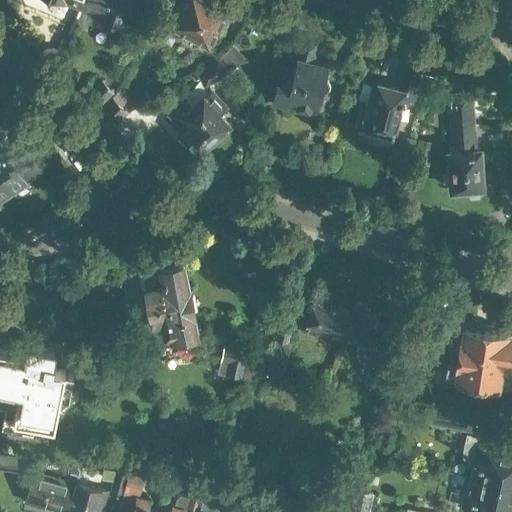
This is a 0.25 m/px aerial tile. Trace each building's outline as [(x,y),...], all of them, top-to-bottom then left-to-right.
[(84,0),(81,7),(94,13),(104,17),(105,21),(113,25),(122,24),(131,0),(84,0)] [(185,0),(172,25),(185,32),(184,33),(183,38),(198,46),(200,43),(201,41),(211,46),(231,9),(224,5),(225,2),(221,0),(185,0)] [(285,103),(315,111),(327,65),(312,61),(318,41),(305,37),(296,69),(282,65),(272,102),(285,106),(285,103)] [(378,85),(374,84),(365,82),(360,101),(364,102),(358,124),(375,129),(372,139),(391,144),(402,104),(404,105),(405,102),(415,104),(418,94),(428,97),(434,77),(423,74),(426,64),(405,58),(398,80),(403,81),(401,87),(386,83),(385,89),(378,87),(378,85)] [(206,84),(225,74),(219,62),(200,73),(206,84)] [(86,97),(97,109),(115,91),(103,79),(86,97)] [(210,91),(191,108),(185,101),(171,113),(183,127),(186,125),(189,128),(183,134),(186,137),(184,139),(194,149),(196,147),(199,151),(219,133),(222,134),(227,130),(226,126),(229,124),(220,114),(226,109),(210,91)] [(454,141),(448,141),(451,188),(465,186),(466,192),(468,191),(471,197),(479,197),(481,190),(483,190),(481,163),(485,161),(484,152),(480,150),(480,147),(474,148),(472,127),(474,126),(472,92),(449,94),(450,114),(451,129),(453,129),(454,141)] [(128,112),(113,97),(87,123),(102,137),(128,112)] [(0,199),(13,192),(11,188),(28,178),(29,175),(30,172),(29,170),(27,167),(25,166),(21,167),(20,168),(9,152),(12,150),(4,138),(0,140),(0,199)] [(198,331),(184,262),(162,266),(163,267),(145,270),(149,287),(147,287),(154,320),(162,318),(165,335),(176,333),(176,336),(198,331)] [(56,285),(22,292),(27,316),(61,309),(56,285)] [(325,331),(342,337),(351,311),(314,299),(303,329),(324,337),(325,331)] [(351,311),(342,337),(359,342),(358,347),(358,351),(359,354),(361,357),(363,360),(366,362),(375,366),(371,379),(384,383),(390,365),(386,364),(398,327),(376,320),(380,308),(355,299),(351,311)] [(275,338),(267,370),(268,370),(281,374),(283,374),(290,346),(291,343),(291,342),(290,342),(291,341),(298,312),(297,312),(285,309),(277,339),(276,338),(275,338)] [(506,334),(466,327),(465,333),(455,331),(451,362),(462,363),(460,378),(464,378),(464,380),(466,384),(490,387),(493,385),(494,383),(498,383),(502,361),(503,362),(503,360),(510,361),(511,348),(511,336),(506,336),(506,334)] [(0,408),(6,409),(2,428),(33,434),(36,423),(55,427),(66,370),(53,367),(55,359),(53,359),(55,348),(29,343),(29,344),(30,344),(28,352),(0,346),(0,408)] [(256,351),(224,344),(218,370),(250,378),(256,351)] [(423,375),(407,368),(406,370),(399,367),(389,391),(412,400),(423,375)] [(424,420),(469,430),(474,431),(477,417),(427,407),(424,420)] [(485,433),(474,431),(469,430),(466,447),(465,451),(466,455),(468,458),(471,460),(475,461),(472,475),(511,483),(511,451),(482,445),(485,433)] [(0,453),(0,467),(30,472),(32,458),(0,453)] [(26,500),(68,511),(81,465),(68,463),(67,474),(69,474),(68,480),(34,472),(26,500)] [(81,465),(68,511),(100,511),(107,491),(82,484),(84,466),(81,465)] [(110,493),(122,496),(129,473),(104,469),(103,477),(114,479),(110,493)] [(132,511),(159,511),(160,510),(150,508),(152,500),(140,497),(145,475),(129,471),(129,473),(122,496),(136,500),(132,511)] [(511,511),(511,483),(472,475),(468,492),(467,492),(463,506),(488,511),(511,511)] [(292,511),(296,498),(207,485),(206,491),(200,510),(199,511),(292,511)] [(185,506),(200,510),(206,491),(191,487),(185,506)] [(365,488),(362,507),(374,509),(377,490),(365,488)] [(306,511),(310,501),(296,498),(292,511),(306,511)]
